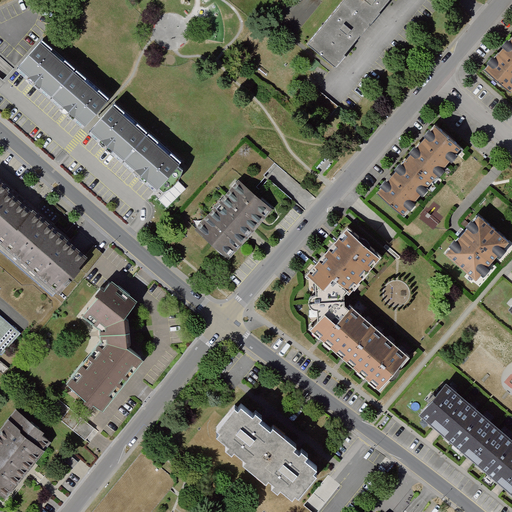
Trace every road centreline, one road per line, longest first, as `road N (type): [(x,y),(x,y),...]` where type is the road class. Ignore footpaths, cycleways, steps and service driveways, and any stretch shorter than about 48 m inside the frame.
road 1 (residential): [(223,321),(488,19)]
road 2 (residential): [(474,511),(223,321)]
road 3 (residential): [(223,321),(0,131)]
road 4 (residential): [(72,511),(223,321)]
road 5 (residential): [(488,19),(457,3),(430,2),(350,84)]
